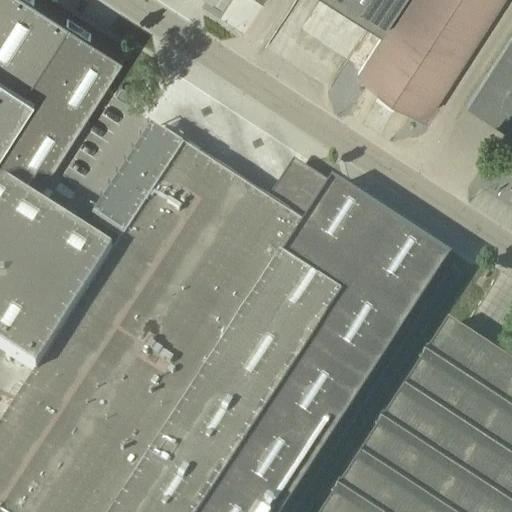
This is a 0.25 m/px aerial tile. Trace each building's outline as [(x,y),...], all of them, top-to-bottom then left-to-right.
[(27,205),(124,54),(39,0),(0,0),(0,356),(35,379),(40,371),(16,354),(61,283),(87,300),(113,260),(27,205)] [(341,0),(383,27),(400,0),(341,0)] [(405,0),(358,72),(427,117),(502,0),(405,0)] [(511,34),(467,104),(511,133),(511,149),(502,165),(511,172),(511,34)] [(122,86),(116,94),(128,102),(134,93),(122,86)] [(294,511),(415,328),(295,250),(305,233),(183,153),(183,154),(153,134),(94,225),(123,244),(113,260),(87,300),(61,283),(16,354),(40,371),(35,379),(0,431),(0,511),(294,511)] [(511,511),(511,370),(449,329),(328,511),(511,511)]
